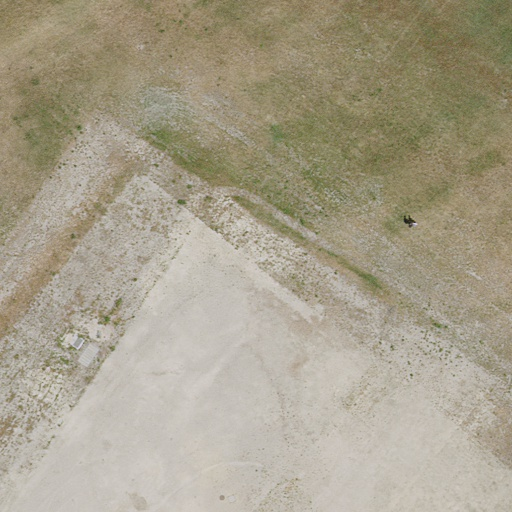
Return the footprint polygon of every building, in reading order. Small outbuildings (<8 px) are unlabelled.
[(259,0),(258,0),(225,47),(280,86),(314,38),(259,0)] [(334,0),(288,0),(285,7),(338,30),(348,6),(334,0)] [(396,0),(449,31),(467,0),(396,0)] [(163,30),(136,80),(184,105),(211,56),(163,30)] [(511,33),(493,57),(511,72),(511,33)] [(323,110),(379,144),(410,92),(355,58),(323,110)] [(457,69),(428,107),(467,135),(495,98),(457,69)] [(247,91),(216,142),(275,178),(307,128),(247,91)] [(315,192),(379,233),(413,181),(349,140),(315,192)] [(39,200),(81,238),(126,189),(84,151),(39,200)] [(511,193),(468,152),(429,193),(481,242),(511,209),(511,193)] [(198,263),(247,294),(277,247),(228,216),(198,263)] [(454,320),(486,269),(445,243),(413,293),(454,320)] [(305,272),(278,309),(318,337),(344,300),(305,272)] [(336,325),(307,373),(359,404),(388,355),(336,325)] [(8,396),(58,416),(78,367),(28,346),(8,396)] [(153,455),(185,412),(134,374),(101,418),(153,455)] [(60,455),(19,504),(28,511),(92,511),(107,494),(60,455)] [(111,511),(197,511),(202,506),(143,466),(111,511)]
